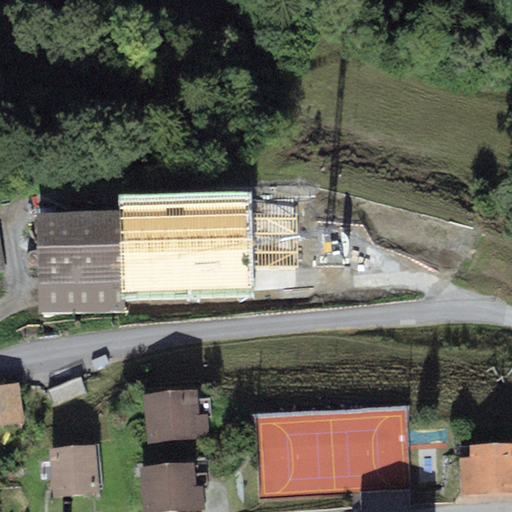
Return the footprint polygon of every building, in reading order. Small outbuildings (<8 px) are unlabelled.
[(126,210),(35,213),(39,313),(147,310),(145,272),(128,272),(128,264),(139,264),(138,220),(127,221),(126,210)] [(85,392),(79,378),(48,390),(54,404),(85,392)] [(197,389),(142,393),(146,442),(208,438),(206,414),(199,414),(197,389)] [(14,391),(0,393),(0,432),(21,429),(14,391)] [(511,443),(470,445),(470,457),(459,458),(460,494),(511,492),(511,443)] [(94,444),(49,448),(53,496),(98,492),(94,444)] [(193,463),(141,466),(144,511),(175,511),(204,510),(203,486),(194,486),(193,463)]
